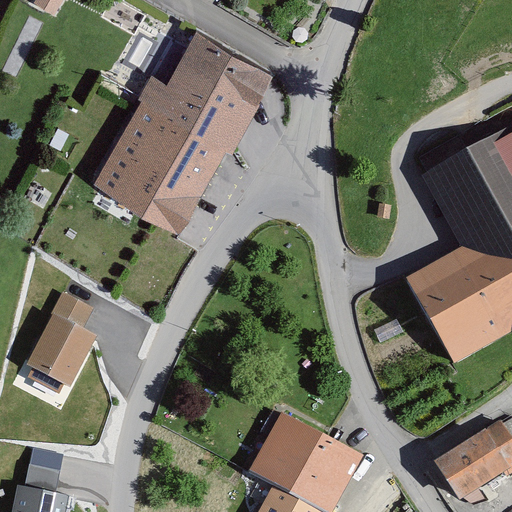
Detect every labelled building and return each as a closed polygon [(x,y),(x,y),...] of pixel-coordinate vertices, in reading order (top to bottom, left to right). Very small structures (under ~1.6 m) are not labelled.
[(268,71),(197,30),(170,76),(157,68),(144,91),(228,139),(268,71)] [(228,139),(144,91),(99,168),(183,216),(228,139)] [(511,321),(511,134),(510,136),(504,125),(428,168),(468,239),(410,272),(456,353),(511,321)] [(93,331),(51,311),(27,362),(68,382),(93,331)] [(361,452),(284,412),(255,468),(276,479),(331,508),(361,452)] [(511,442),(500,420),(441,452),(463,492),(511,465),(511,442)] [(60,468),(29,462),(25,482),(17,481),(10,511),(64,511),(69,494),(55,491),(60,468)] [(329,511),(331,508),(276,479),(258,511),(329,511)]
